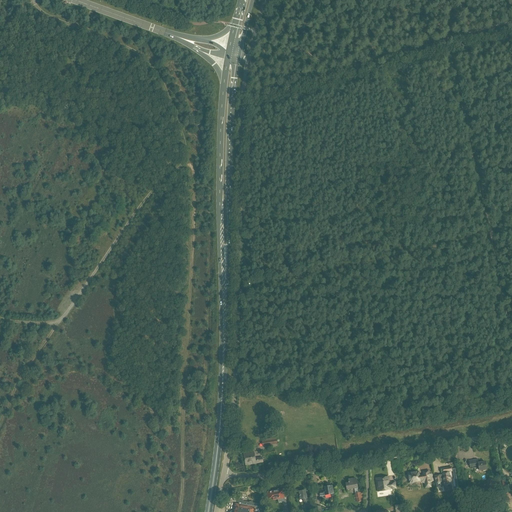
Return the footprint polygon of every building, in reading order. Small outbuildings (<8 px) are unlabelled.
[(278,444),(277,438),(263,440),(264,446),(278,444)] [(262,457),(255,458),(254,452),(244,454),(244,456),(245,463),(246,465),(263,462),(262,457)] [(479,471),(487,470),(486,462),(478,463),(478,460),(469,461),(470,469),(478,468),(479,471)] [(441,475),(434,476),(435,483),(436,483),(436,487),(436,488),(442,487),(442,486),(444,486),(445,486),(445,487),(446,488),(450,487),(450,486),(450,485),(452,485),(451,480),(450,480),(449,473),(449,472),(452,471),(451,467),(442,469),(443,473),(444,472),(445,473),(442,474),(443,478),(441,478),(441,475)] [(431,487),(428,471),(423,472),(424,475),(419,476),(418,473),(411,474),(410,473),(409,473),(408,474),(408,475),(409,476),(410,480),(409,481),(409,483),(410,483),(412,483),(412,482),(419,481),(424,480),(426,488),(431,487)] [(383,478),(382,478),(383,488),(384,490),(384,491),(390,490),(390,489),(396,488),(395,482),(389,483),(389,477),(385,478),(385,477),(383,477),(383,478)] [(379,479),(376,479),(377,489),(378,491),(378,492),(379,492),(384,491),(384,490),(383,488),(382,478),(381,478),(379,478),(379,479)] [(346,484),(347,490),(358,488),(356,479),(348,480),(349,483),(346,484)] [(325,496),(331,495),(331,497),(334,497),(332,486),(331,486),(331,484),(328,485),(329,487),(325,487),(326,490),(319,491),(320,497),(325,496)] [(273,492),(268,493),(269,499),(273,498),(273,501),(278,500),(278,503),(282,502),(284,506),(287,505),(286,499),(284,499),(283,496),(286,496),(285,492),(283,492),(283,490),(277,491),(277,490),(272,490),(273,492)] [(303,500),(303,503),(307,502),(307,499),(306,491),(299,492),(300,496),(298,496),(299,500),(300,500),(303,500)] [(261,511),(263,508),(260,504),(256,504),(253,503),(253,502),(250,502),(249,502),(244,502),(244,501),(241,500),(240,501),(239,501),(238,505),(236,504),(234,511),(233,511),(231,511),(261,511)]
